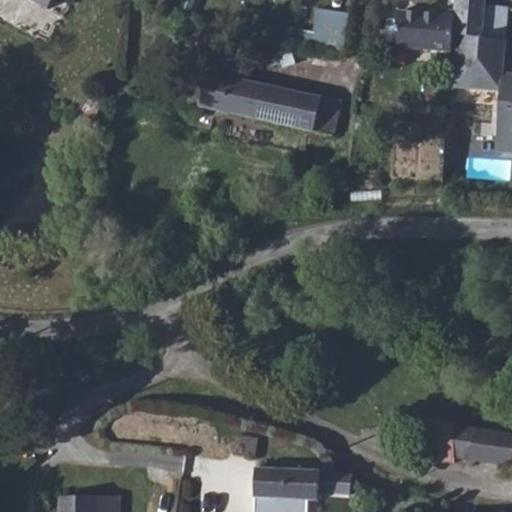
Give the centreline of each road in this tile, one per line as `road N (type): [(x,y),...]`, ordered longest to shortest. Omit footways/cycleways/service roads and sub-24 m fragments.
road 1 (unclassified): [(511,230),(353,228),(258,259),(160,308)]
road 2 (unclassified): [(193,357),(264,412),(379,463),(423,478),(511,488)]
road 3 (residential): [(193,357),(74,411),(70,435),(91,456),(211,476),(225,506)]
road 4 (unclassified): [(160,308),(95,324),(0,326)]
